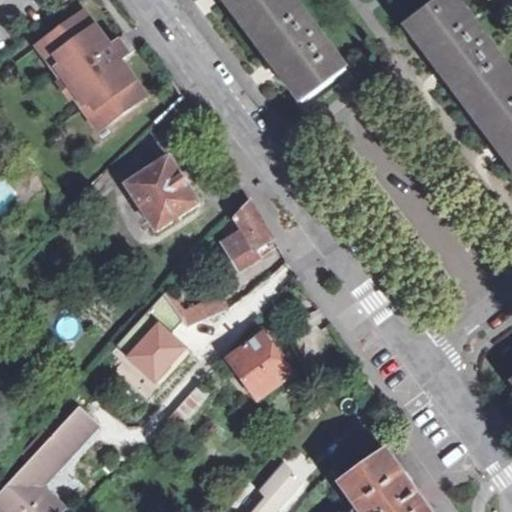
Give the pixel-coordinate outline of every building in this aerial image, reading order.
[(226,0),(302,102),(346,69),(294,0),(226,0)] [(439,0),(407,25),(511,165),(511,74),(456,0),(439,0)] [(86,10),(45,41),(63,64),(58,67),(86,105),(91,101),(108,125),(149,94),(122,59),(129,53),(120,40),(112,46),(86,10)] [(126,36),(120,40),(129,53),(136,48),(126,36)] [(45,41),(38,46),(64,80),(60,82),(72,99),(76,96),(101,130),(108,125),(91,101),(86,105),(58,67),(63,64),(45,41)] [(164,139),(195,119),(182,99),(151,118),(164,139)] [(128,186),(159,233),(201,204),(170,158),(128,186)] [(49,182),(32,161),(25,167),(41,188),(49,182)] [(41,188),(25,167),(17,173),(33,194),(41,188)] [(273,249),(270,243),(275,240),(252,200),(236,217),(242,228),(223,240),(240,269),(273,249)] [(210,247),(191,267),(202,277),(220,257),(210,247)] [(186,302),(196,317),(221,299),(211,285),(186,302)] [(120,345),(128,353),(145,335),(136,327),(120,345)] [(264,336),(288,370),(295,365),(270,331),(264,336)] [(288,370),(264,336),(230,360),(259,400),(293,376),(288,370)] [(177,365),(200,385),(201,384),(212,372),(221,361),(209,350),(200,362),(187,352),(177,365)] [(147,398),(171,418),(200,385),(177,365),(147,398)] [(171,418),(168,420),(176,428),(210,391),(201,384),(200,385),(171,418)] [(171,418),(147,398),(140,407),(162,427),(168,420),(171,418)] [(97,424),(80,411),(56,437),(46,430),(25,452),(34,461),(0,497),(0,508),(4,511),(61,511),(65,508),(41,485),(97,424)] [(427,511),(386,452),(341,485),(360,511),(427,511)] [(278,511),(303,484),(286,464),(259,492),(264,499),(253,511),(278,511)]
